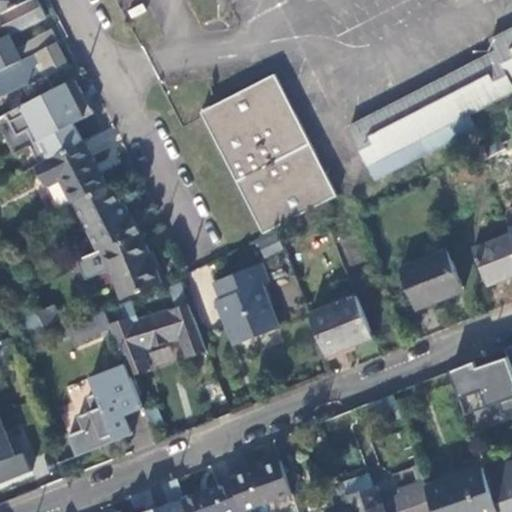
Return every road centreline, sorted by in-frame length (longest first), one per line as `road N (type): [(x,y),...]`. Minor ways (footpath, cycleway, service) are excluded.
road 1 (residential): [(35,511),(511,327)]
road 2 (residential): [(70,0),(201,253)]
